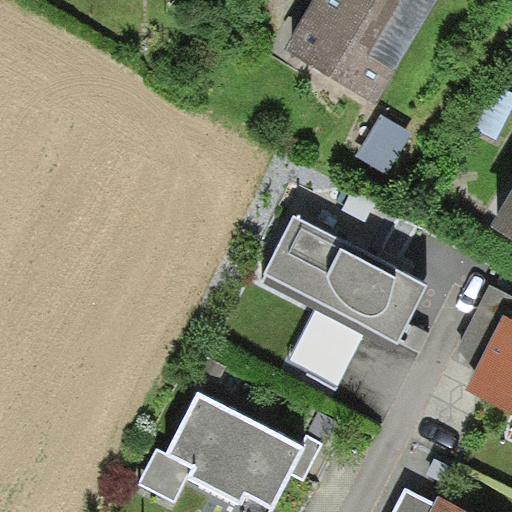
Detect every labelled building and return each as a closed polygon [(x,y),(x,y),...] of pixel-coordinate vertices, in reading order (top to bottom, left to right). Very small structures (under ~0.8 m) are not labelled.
[(315,0),(285,51),(371,103),(434,0),(315,0)] [(385,116),(358,156),(387,175),(414,135),(385,116)] [(511,186),(488,227),(511,241),(511,186)] [(296,216),(263,279),(316,308),(289,359),(338,385),(365,334),(394,350),(428,286),(296,216)] [(460,348),(477,371),(503,318),(511,321),(511,291),(495,283),(460,348)] [(477,371),(468,387),(511,408),(511,321),(503,318),(477,371)] [(167,453),(149,487),(182,504),(197,475),(246,500),(250,492),(281,508),(300,470),(314,477),(331,444),(317,436),(310,450),(210,398),(179,459),(167,453)] [(467,511),(439,498),(435,506),(408,492),(397,511),(467,511)]
